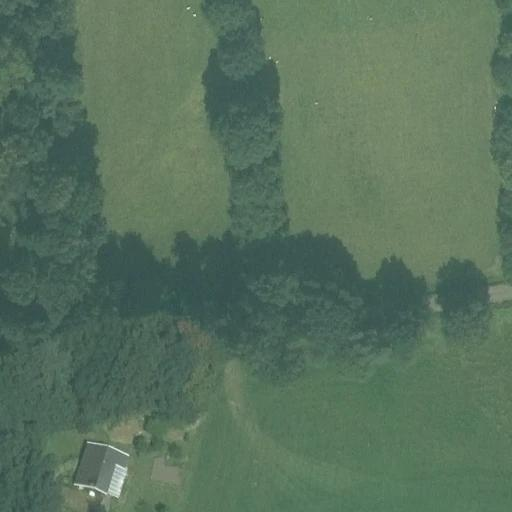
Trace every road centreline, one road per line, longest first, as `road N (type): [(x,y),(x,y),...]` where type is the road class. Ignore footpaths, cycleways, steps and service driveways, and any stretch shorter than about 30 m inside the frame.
road 1 (unclassified): [(0,327),(232,323),(511,296)]
road 2 (track): [(39,327),(0,449)]
